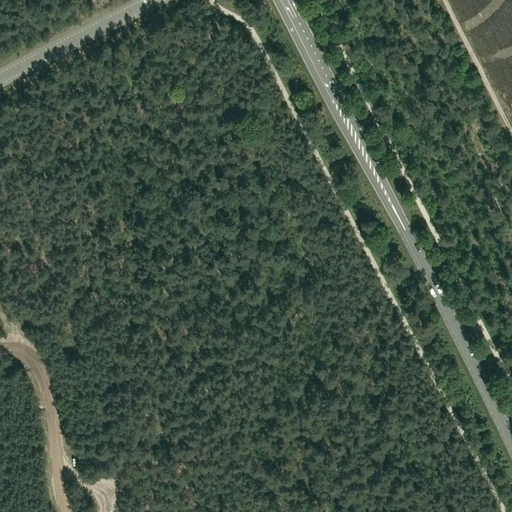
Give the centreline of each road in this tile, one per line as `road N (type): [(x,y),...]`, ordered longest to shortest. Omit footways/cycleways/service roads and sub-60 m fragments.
road 1 (secondary): [(511,444),(284,0)]
road 2 (unknown): [(0,351),(16,350),(38,365),(58,433),(58,487),(71,511)]
road 3 (unclassified): [(149,0),(0,76)]
road 4 (track): [(444,0),(511,134)]
